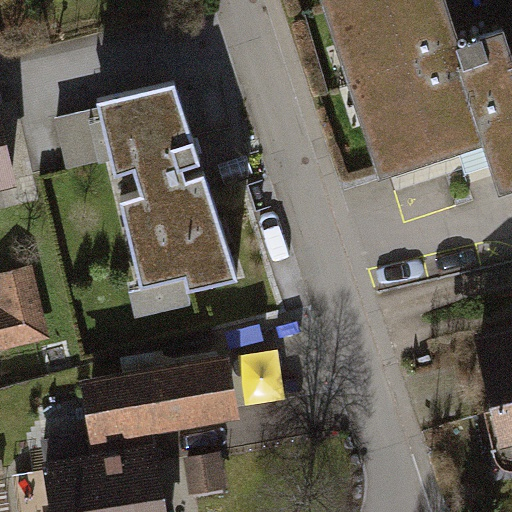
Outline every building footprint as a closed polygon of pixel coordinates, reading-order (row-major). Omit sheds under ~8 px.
[(331,0),(394,184),(500,149),(511,185),(511,78),(498,83),(469,0),(331,0)] [(174,79),(95,98),(113,173),(133,168),(139,191),(118,196),(139,284),(128,285),(133,314),(136,314),(138,320),(190,309),(187,286),(236,275),(203,170),(185,175),(183,166),(200,161),(174,79)] [(12,112),(0,113),(0,203),(28,198),(12,112)] [(0,348),(52,337),(32,247),(0,253),(0,348)] [(511,340),(489,346),(511,457),(511,340)] [(244,347),(245,397),(287,396),(285,345),(244,347)] [(217,366),(89,387),(97,431),(224,410),(217,366)] [(171,511),(161,453),(48,473),(54,511),(171,511)]
